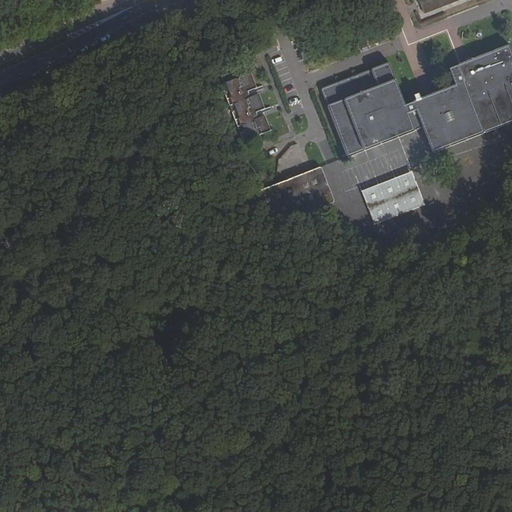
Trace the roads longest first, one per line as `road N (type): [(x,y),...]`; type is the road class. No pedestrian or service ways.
road 1 (unknown): [(305,79),(332,172),(347,193),(420,189),(511,151)]
road 2 (unknown): [(305,79),(507,0)]
road 3 (tertiary): [(0,80),(116,22),(139,2)]
road 4 (tertiary): [(139,2),(14,53)]
